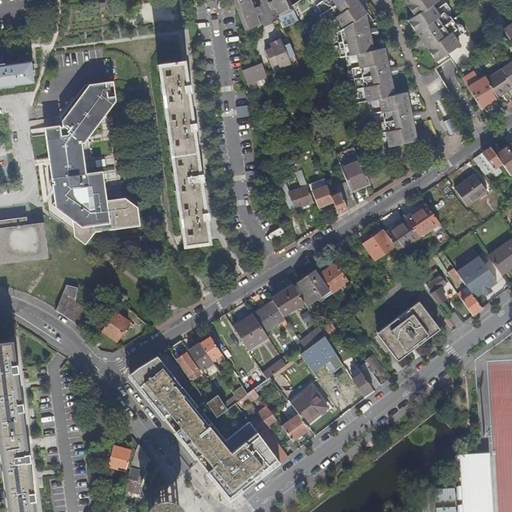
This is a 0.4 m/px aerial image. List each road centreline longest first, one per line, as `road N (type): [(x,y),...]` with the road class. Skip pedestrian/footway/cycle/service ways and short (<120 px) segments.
road 1 (residential): [(511,113),(106,371)]
road 2 (unclassified): [(511,299),(247,511)]
road 3 (residential): [(106,371),(69,335),(0,299)]
road 4 (residential): [(182,467),(106,371)]
